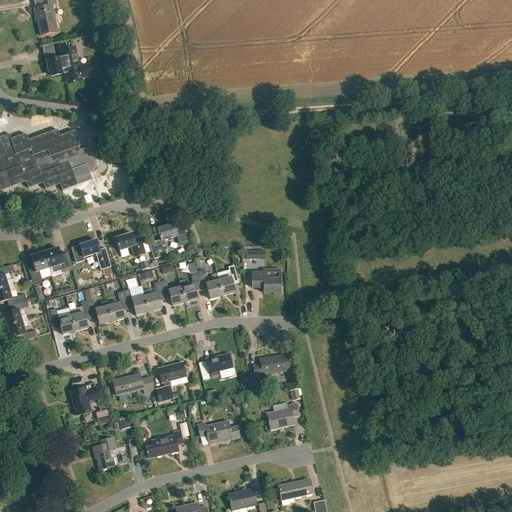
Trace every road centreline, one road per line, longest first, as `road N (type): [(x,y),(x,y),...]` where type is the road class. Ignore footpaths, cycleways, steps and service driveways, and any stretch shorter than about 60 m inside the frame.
road 1 (track): [(134,117),(511,94)]
road 2 (residential): [(0,382),(214,323),(286,321)]
road 3 (residential): [(92,511),(147,483),(305,452)]
road 4 (residential): [(0,232),(22,234),(146,196)]
road 5 (unclassified): [(0,101),(134,117)]
